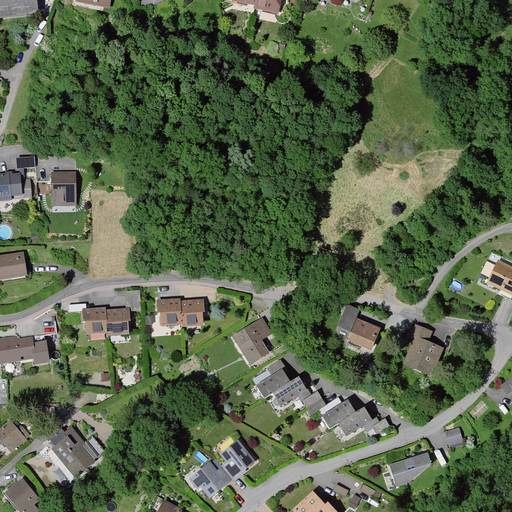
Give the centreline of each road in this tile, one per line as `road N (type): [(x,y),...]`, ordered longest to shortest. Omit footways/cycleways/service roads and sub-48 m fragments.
road 1 (residential): [(511,336),(369,302),(207,277),(84,285),(0,319)]
road 2 (residential): [(511,336),(480,389),(452,415),(290,478),(245,511)]
